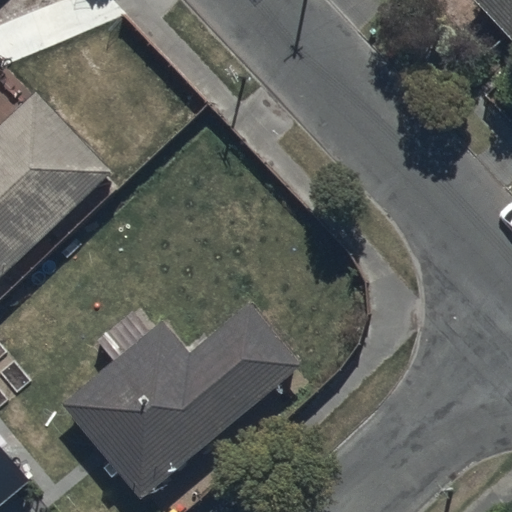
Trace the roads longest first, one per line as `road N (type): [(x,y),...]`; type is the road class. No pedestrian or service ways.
road 1 (residential): [(511,266),(257,0)]
road 2 (residential): [(345,511),(511,360)]
